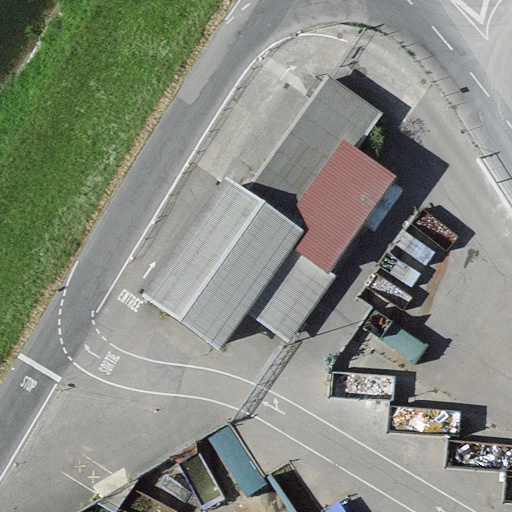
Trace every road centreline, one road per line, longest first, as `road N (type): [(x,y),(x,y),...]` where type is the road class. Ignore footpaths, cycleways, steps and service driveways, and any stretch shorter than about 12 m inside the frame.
road 1 (unclassified): [(0,436),(261,0)]
road 2 (unclassified): [(402,0),(511,163)]
